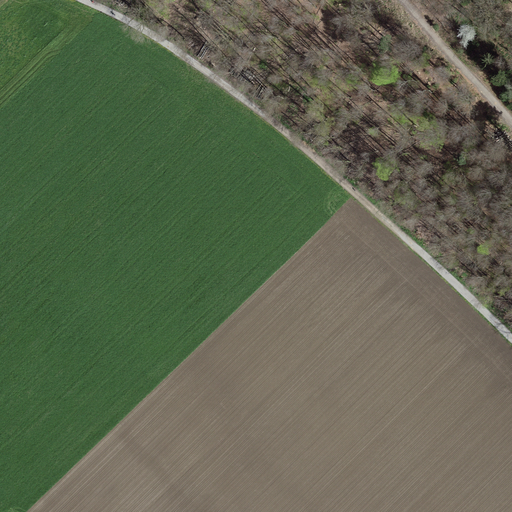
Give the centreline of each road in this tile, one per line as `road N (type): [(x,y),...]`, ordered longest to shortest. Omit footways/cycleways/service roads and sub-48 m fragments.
road 1 (track): [(81,0),(177,50),(294,139),(511,341)]
road 2 (track): [(511,122),(403,0)]
